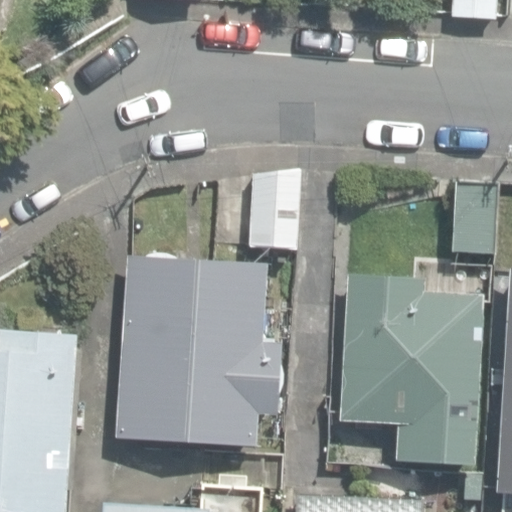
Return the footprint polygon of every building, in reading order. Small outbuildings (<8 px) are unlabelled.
[(454,0),(454,15),(496,18),(497,0),(454,0)] [(254,173),(250,249),(300,250),(302,166),(254,173)] [(451,251),(492,254),(499,184),(457,180),(451,251)] [(117,436),(256,445),(259,412),(277,413),(281,344),(262,343),(267,267),(130,257),(117,436)] [(511,268),(510,268),(496,492),(511,493),(511,268)] [(397,460),(472,464),(483,294),(424,289),(426,279),(349,273),(340,419),(399,423),(397,460)] [(0,511),(64,511),(77,335),(0,328),(0,511)] [(256,511),(258,490),(203,486),(202,508),(105,501),(103,511),(256,511)] [(424,511),(425,498),(296,493),(294,511),(424,511)]
